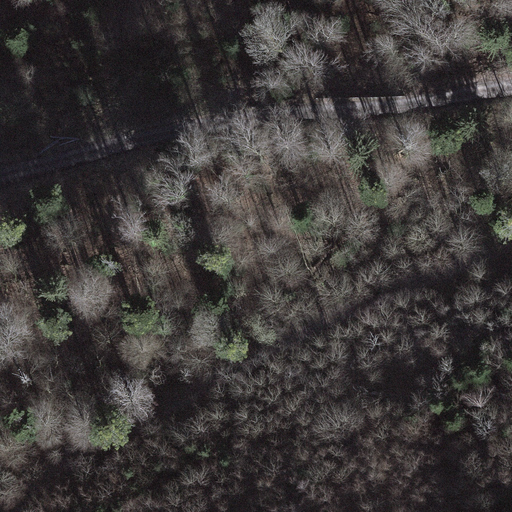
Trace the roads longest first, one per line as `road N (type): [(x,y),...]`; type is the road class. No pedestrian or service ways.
road 1 (track): [(4,511),(81,442),(350,309),(511,241)]
road 2 (track): [(0,157),(60,140),(511,89)]
